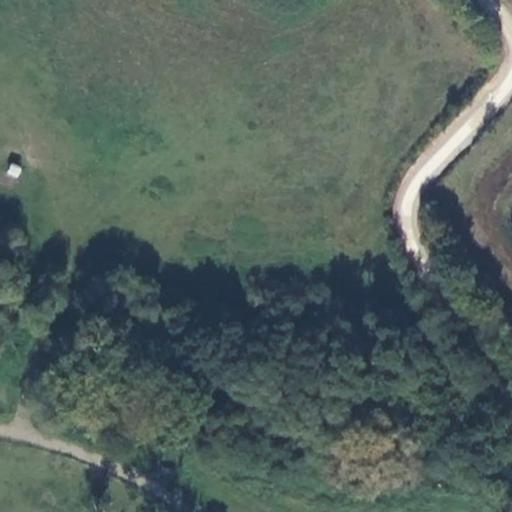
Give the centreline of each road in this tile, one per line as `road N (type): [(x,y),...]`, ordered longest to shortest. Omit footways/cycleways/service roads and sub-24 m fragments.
road 1 (track): [(0,134),(63,236),(68,274),(23,437)]
road 2 (track): [(190,511),(77,450),(0,434)]
